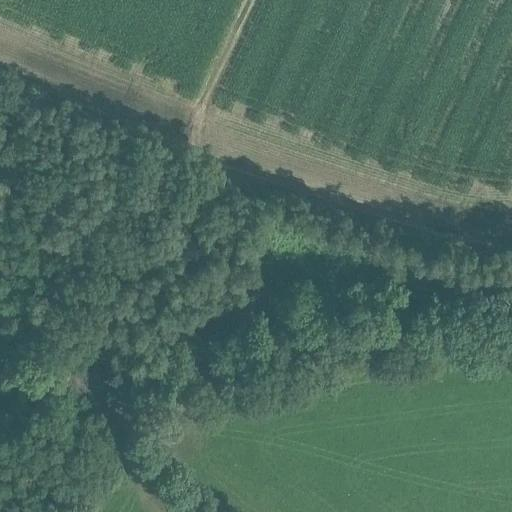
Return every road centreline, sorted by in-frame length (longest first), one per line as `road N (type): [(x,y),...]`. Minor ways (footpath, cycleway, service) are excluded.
road 1 (track): [(187,151),(335,204),(511,246)]
road 2 (track): [(187,151),(0,81)]
road 3 (track): [(187,151),(256,0)]
